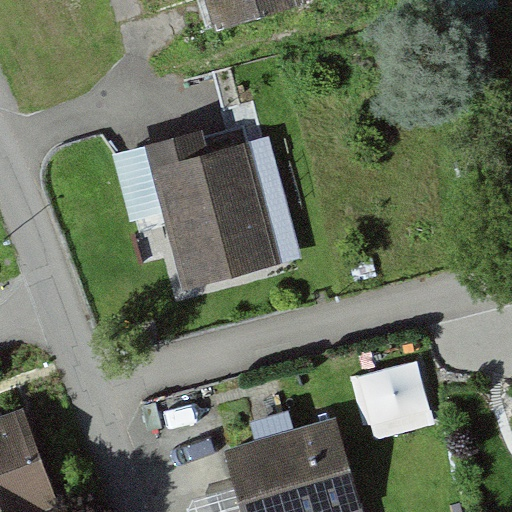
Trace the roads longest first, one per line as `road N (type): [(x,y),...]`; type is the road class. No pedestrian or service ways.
road 1 (residential): [(90,392),(511,284)]
road 2 (residential): [(0,160),(90,392)]
road 3 (residential): [(90,392),(133,511)]
